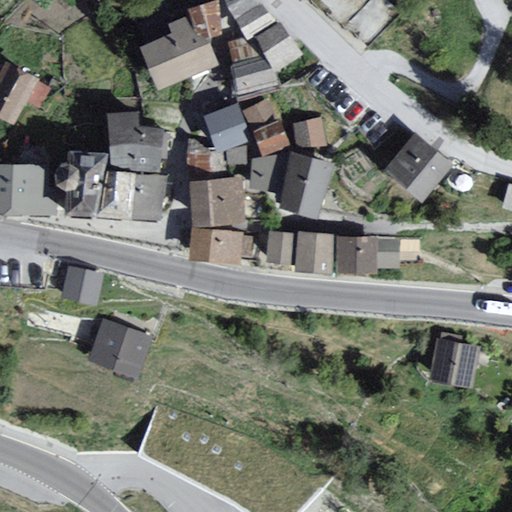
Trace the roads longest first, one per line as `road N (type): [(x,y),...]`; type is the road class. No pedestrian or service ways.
road 1 (secondary): [(0,233),(264,288),(511,311)]
road 2 (residential): [(511,171),(413,119),(279,0)]
road 3 (tertiary): [(0,447),(75,483),(112,511)]
